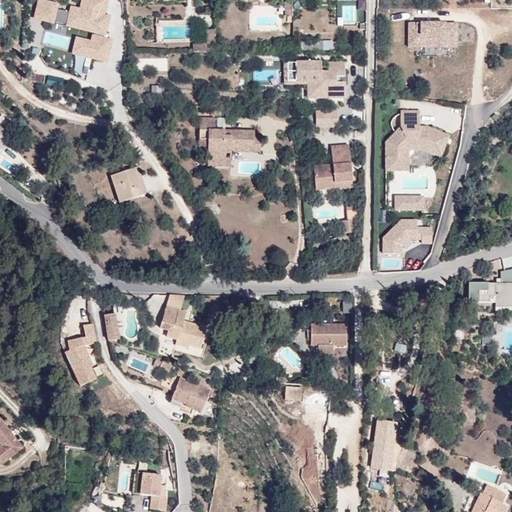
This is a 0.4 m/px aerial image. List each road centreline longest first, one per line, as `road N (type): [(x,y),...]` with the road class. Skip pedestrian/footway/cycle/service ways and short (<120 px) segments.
road 1 (residential): [(367,285),(372,0)]
road 2 (residential): [(92,283),(117,370),(174,429),(185,460),(185,511)]
road 3 (residential): [(356,286),(357,417),(340,441),(341,511)]
road 4 (residential): [(430,273),(477,117),(511,91)]
road 5 (residential): [(207,286),(212,265),(160,160),(124,124)]
road 6 (residential): [(356,286),(207,286)]
road 7 (residential): [(124,124),(31,98),(0,61)]
road 8 (residential): [(92,283),(27,205),(0,188)]
